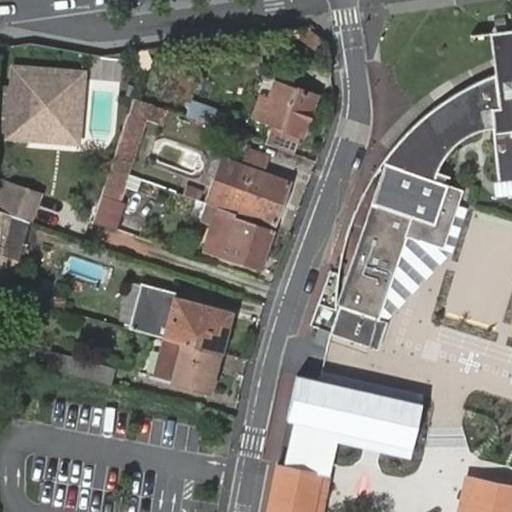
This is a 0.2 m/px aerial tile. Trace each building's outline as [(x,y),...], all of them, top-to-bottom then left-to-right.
[(300,41),(316,50),(323,37),(307,29),(300,41)] [(511,30),(492,33),(496,74),(501,108),(496,110),(498,127),(499,133),(505,182),(511,180),(511,30)] [(163,64),(153,104),(162,106),(172,72),(171,60),(163,64)] [(138,85),(134,97),(153,104),(163,64),(140,80),(138,85)] [(65,119),(69,69),(11,66),(5,138),(38,141),(40,117),(65,119)] [(84,71),(69,69),(65,119),(40,117),(38,141),(77,145),(84,71)] [(396,142),(387,162),(430,176),(433,171),(444,154),(458,140),(473,130),(498,127),(496,110),(501,108),(496,74),(467,85),(425,115),(396,142)] [(315,100),(275,84),(268,106),(257,102),(250,119),(271,126),(264,144),(292,154),(299,136),(302,137),(315,100)] [(134,97),(111,170),(126,175),(144,119),(157,123),(162,106),(153,104),(134,97)] [(219,110),(191,100),(186,115),(213,126),(219,110)] [(98,127),(86,161),(102,166),(114,133),(98,127)] [(218,158),(202,202),(217,207),(218,202),(274,223),(288,184),(257,172),(265,152),(247,145),(239,166),(218,158)] [(430,176),(387,162),(338,303),(343,304),(333,332),(380,347),(390,321),(379,317),(408,236),(447,246),(460,203),(465,188),(430,176)] [(0,188),(0,212),(37,226),(45,202),(1,186),(0,188)] [(219,210),(214,224),(231,230),(221,258),(261,270),(274,231),(238,218),(239,217),(236,216),(235,216),(230,215),(230,214),(219,210)] [(0,294),(2,288),(10,290),(37,226),(0,212),(0,294)] [(204,252),(221,258),(231,230),(214,224),(204,252)] [(511,275),(511,232),(500,272),(511,275)] [(140,284),(130,328),(147,333),(149,325),(137,322),(147,285),(140,284)] [(149,325),(147,333),(158,336),(166,338),(219,352),(228,314),(177,301),(169,299),(171,292),(147,285),(137,322),(149,325)] [(13,291),(11,297),(60,310),(63,300),(15,286),(13,291)] [(0,294),(6,296),(11,297),(13,291),(10,290),(2,288),(0,294)] [(169,299),(177,301),(178,294),(171,292),(169,299)] [(219,352),(166,338),(156,379),(209,392),(219,352)] [(110,386),(115,371),(85,361),(48,351),(43,368),(81,378),(110,386)] [(338,382),(307,375),(301,400),(332,407),(338,382)] [(308,410),(294,412),(294,415),(272,511),(511,511),(511,485),(466,475),(457,511),(312,511),(332,416),(308,410)] [(322,511),(341,418),(332,416),(312,511),(322,511)]
